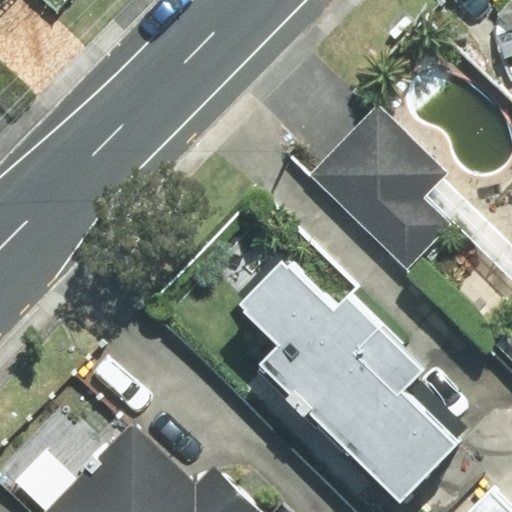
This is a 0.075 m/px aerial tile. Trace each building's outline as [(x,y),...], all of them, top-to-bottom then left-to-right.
[(511,1),(495,19),(511,35),(511,1)] [(376,88),(303,151),(413,277),(459,237),(429,202),(456,179),(376,88)] [(333,306),(284,257),(235,307),(273,345),(249,369),(390,507),(452,444),(405,398),(430,374),(347,292),(333,306)] [(511,275),(503,284),(511,293),(511,275)] [(197,479),(132,424),(90,474),(47,438),(9,485),(41,511),(275,511),(276,511),(214,459),(197,479)] [(511,511),(511,504),(496,487),(469,511),(511,511)]
